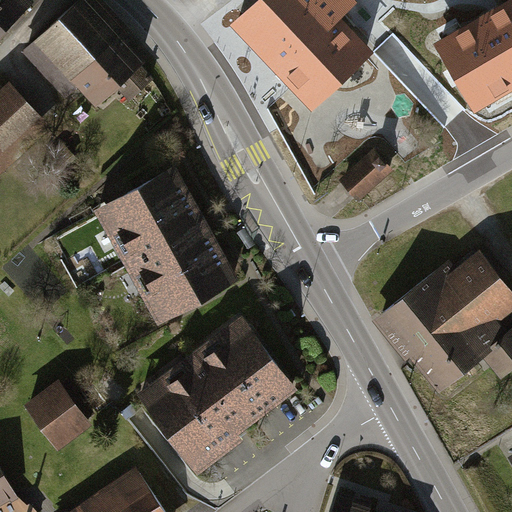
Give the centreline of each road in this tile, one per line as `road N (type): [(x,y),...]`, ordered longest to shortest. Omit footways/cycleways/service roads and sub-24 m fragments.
road 1 (secondary): [(139,0),(202,80),(311,269)]
road 2 (residential): [(511,153),(311,269)]
road 3 (secondary): [(311,269),(390,408)]
